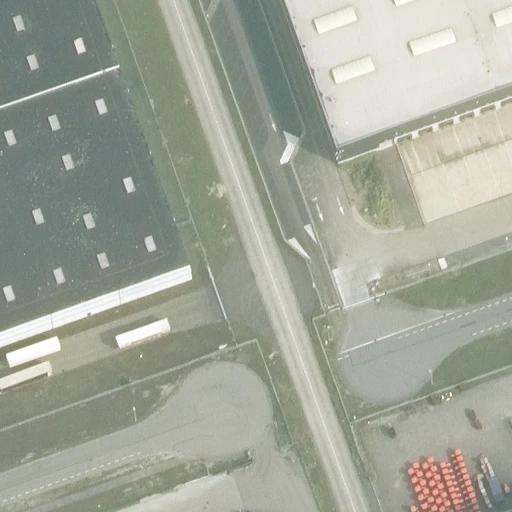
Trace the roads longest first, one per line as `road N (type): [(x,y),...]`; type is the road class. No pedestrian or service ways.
road 1 (unclassified): [(0,490),(223,410)]
road 2 (unclassified): [(386,355),(511,310)]
